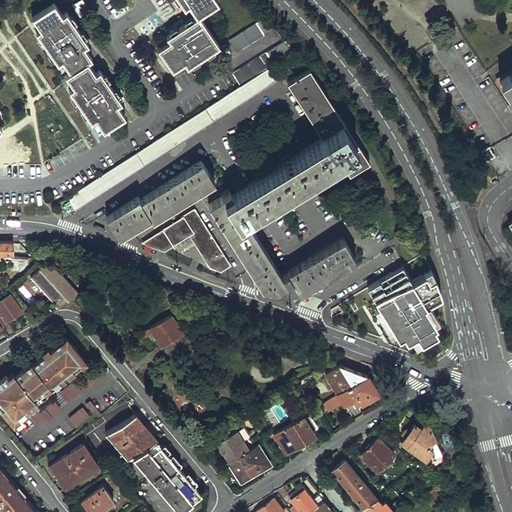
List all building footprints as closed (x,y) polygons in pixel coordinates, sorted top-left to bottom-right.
[(183,0),(187,4),(191,1),(199,13),(169,34),(172,38),(161,46),(175,67),(186,60),(189,64),(221,41),(201,12),(218,0),(183,0)] [(55,1),(37,14),(44,25),(40,28),(62,61),(66,58),(74,69),(69,72),(78,83),(73,87),(95,118),(99,115),(107,126),(126,113),(119,102),(123,99),(101,68),(97,70),(89,59),(94,56),(85,44),(90,41),(68,9),(63,12),(55,1)] [(255,23),(229,39),(237,52),(264,35),(255,23)] [(266,52),(232,74),(240,86),(274,64),(266,52)] [(286,62),(278,67),(283,75),(291,69),(286,62)] [(240,86),(67,197),(76,210),(282,76),(274,64),(240,86)] [(228,189),(206,202),(257,284),(259,286),(262,287),(276,291),(292,281),(299,291),(355,256),(342,236),(281,274),(245,216),(339,159),(349,173),(370,160),(309,67),(287,81),(324,136),(231,194),(228,189)] [(511,67),(498,76),(511,96),(511,67)] [(482,151),(488,160),(495,155),(489,146),(482,151)] [(139,196),(107,217),(121,237),(153,217),(155,220),(217,180),(204,160),(141,200),(139,196)] [(194,207),(141,242),(164,250),(193,232),(215,268),(217,268),(221,269),(230,264),(194,207)] [(0,253),(11,253),(12,242),(0,242),(0,253)] [(11,270),(22,272),(32,262),(31,258),(12,257),(11,270)] [(57,271),(43,263),(30,275),(57,303),(48,308),(43,298),(32,305),(39,317),(79,293),(57,271)] [(411,281),(402,265),(384,276),(382,273),(363,284),(373,301),(369,303),(390,339),(394,336),(396,339),(402,336),(410,350),(441,331),(434,318),(438,316),(430,301),(443,293),(430,270),(411,281)] [(0,324),(1,326),(2,328),(7,325),(5,321),(21,310),(9,293),(0,299),(0,324)] [(152,332),(161,345),(182,331),(174,316),(172,313),(156,323),(140,334),(139,334),(141,337),(152,332)] [(85,358),(66,336),(56,345),(58,348),(54,352),(51,348),(49,347),(46,348),(46,349),(45,350),(45,352),(46,354),(34,363),(32,360),(21,369),(23,372),(18,376),(16,373),(16,372),(14,372),(13,372),(12,372),(11,373),(11,375),(11,376),(8,372),(0,378),(0,406),(12,421),(38,400),(35,396),(32,393),(42,385),(45,388),(51,383),(52,385),(55,383),(52,379),(60,373),(63,376),(85,358)] [(338,364),(323,373),(337,394),(367,375),(338,364)] [(101,374),(95,366),(75,382),(73,379),(59,389),(66,397),(79,386),(81,390),(101,374)] [(63,376),(60,373),(52,379),(55,383),(63,376)] [(367,375),(337,394),(344,405),(352,400),(355,404),(359,401),(362,407),(380,395),(367,375)] [(45,388),(42,385),(32,393),(35,396),(45,388)] [(37,408),(27,416),(34,423),(43,416),(45,418),(59,406),(53,398),(38,410),(37,408)] [(86,403),(92,411),(96,408),(90,400),(86,403)] [(68,418),(74,425),(89,414),(82,406),(68,418)] [(104,433),(123,461),(132,455),(156,439),(157,438),(134,412),(104,433)] [(274,434),(284,451),(296,443),(297,446),(315,435),(303,415),(274,434)] [(406,437),(401,442),(424,458),(426,459),(427,459),(429,459),(432,459),(442,454),(429,424),(422,427),(415,423),(410,429),(407,429),(405,429),(404,431),(404,432),(404,434),(406,437)] [(243,424),(236,429),(245,443),(252,438),(243,424)] [(230,432),(226,426),(212,435),(217,441),(215,443),(228,462),(229,462),(249,449),(245,443),(236,429),(230,432)] [(377,437),(360,455),(377,470),(394,452),(377,437)] [(121,462),(162,511),(178,511),(179,511),(202,493),(156,439),(132,455),(123,461),(121,462)] [(51,463),(65,486),(98,464),(83,442),(51,463)] [(229,462),(239,480),(256,468),(259,471),(269,464),(257,444),(249,449),(229,462)] [(332,469),(364,506),(377,497),(344,459),(332,469)] [(35,511),(0,468),(0,506),(4,511),(35,511)] [(83,500),(92,511),(94,511),(114,498),(103,484),(83,500)] [(312,498),(303,487),(290,498),(294,504),(289,508),(291,511),(305,511),(323,499),(326,497),(320,491),(312,498)] [(433,504),(443,497),(440,493),(435,487),(425,494),(433,504)] [(337,511),(326,497),(323,499),(333,511),(337,511)] [(364,506),(368,511),(395,511),(387,502),(383,504),(377,497),(364,506)] [(282,511),(272,499),(253,511),(282,511)] [(333,511),(323,499),(305,511),(333,511)]
